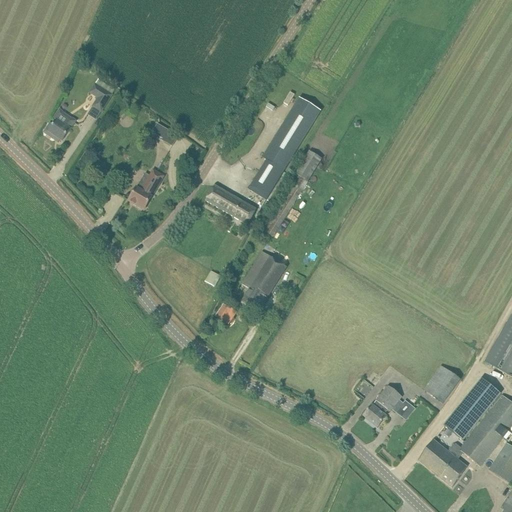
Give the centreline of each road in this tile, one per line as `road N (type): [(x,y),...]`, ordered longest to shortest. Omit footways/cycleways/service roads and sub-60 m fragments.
road 1 (tertiary): [(425,511),(347,439),(197,353),(120,263)]
road 2 (tertiary): [(120,263),(173,215),(306,0)]
road 3 (tertiary): [(120,263),(0,140)]
